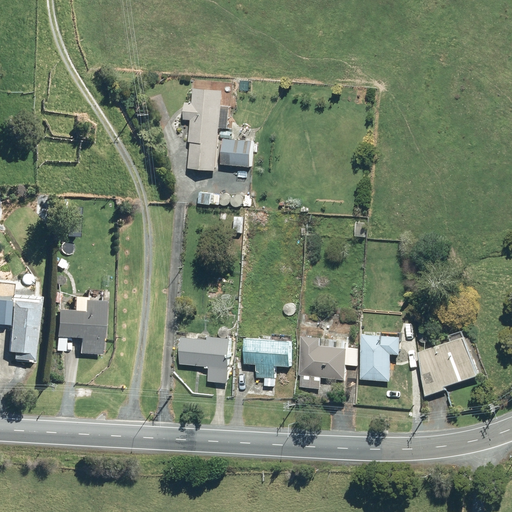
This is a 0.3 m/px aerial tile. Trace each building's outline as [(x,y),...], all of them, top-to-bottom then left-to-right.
[(186,120),(193,121),(191,142),(193,143),(191,169),(218,171),(225,91),(196,88),(195,105),(188,104),(186,120)] [(169,116),(159,97),(150,102),(160,120),(169,116)] [(256,142),(227,140),(225,165),(254,168),(256,142)] [(202,193),(201,204),(212,205),(213,194),(202,193)] [(359,223),(358,237),(368,238),(369,224),(359,223)] [(59,310),(57,337),(58,337),(57,352),(65,352),(66,338),(81,339),(80,354),(102,355),(105,302),(88,301),(88,298),(75,297),(74,311),(59,310)] [(0,329),(12,330),(10,353),(16,354),(15,360),(33,362),(34,362),(39,304),(15,302),(15,303),(14,311),(0,309),(0,329)] [(368,335),(366,380),(395,382),(397,355),(406,356),(407,338),(368,335)] [(212,369),(211,383),(231,385),(235,340),(212,338),(212,339),(186,337),(184,364),(208,366),(208,369),(212,369)] [(325,378),(349,380),(352,350),(349,349),(350,339),(337,337),(337,340),(307,338),(303,376),(325,378)] [(448,388),(482,377),(469,338),(425,352),(429,397),(449,391),(448,388)] [(249,340),(248,365),(261,365),(260,378),(268,378),(267,387),(277,387),(278,367),(293,368),(295,342),(249,340)]
